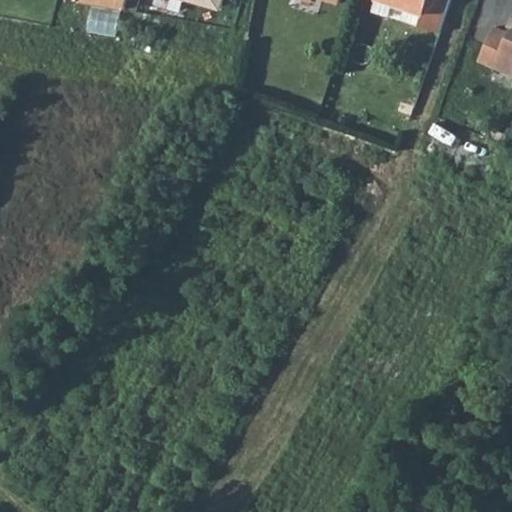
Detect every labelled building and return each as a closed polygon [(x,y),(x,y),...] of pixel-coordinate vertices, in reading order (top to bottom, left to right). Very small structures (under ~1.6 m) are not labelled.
[(71,0),(71,2),(82,4),(92,6),(122,12),(124,0),(71,0)] [(224,0),(184,0),(221,11),(224,0)] [(423,14),(385,0),(377,0),(375,11),(420,27),(423,14)] [(385,0),(423,14),(420,27),(439,33),(450,0),(385,0)] [(511,29),(508,28),(505,33),(493,27),(478,59),(511,74),(511,29)]
